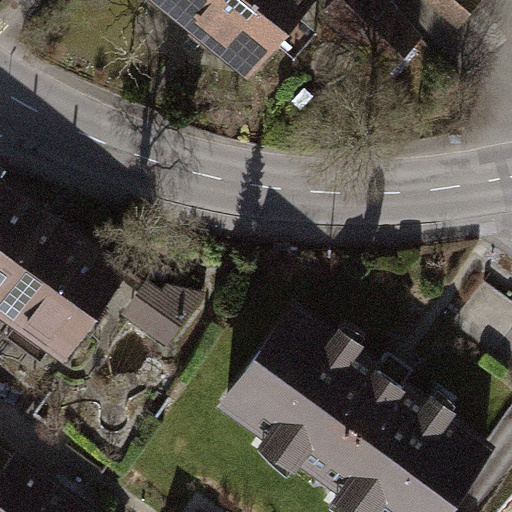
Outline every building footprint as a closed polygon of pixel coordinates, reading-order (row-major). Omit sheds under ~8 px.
[(328,0),(158,0),(154,6),(260,88),(328,0)] [(447,0),(464,15),(477,0),(447,0)] [(4,177),(0,182),(0,315),(62,359),(130,267),(4,177)] [(165,264),(125,316),(169,349),(208,297),(165,264)] [(511,421),(318,282),(229,405),(378,511),(474,511),(511,459),(511,421)] [(102,511),(13,449),(0,467),(0,511),(102,511)]
